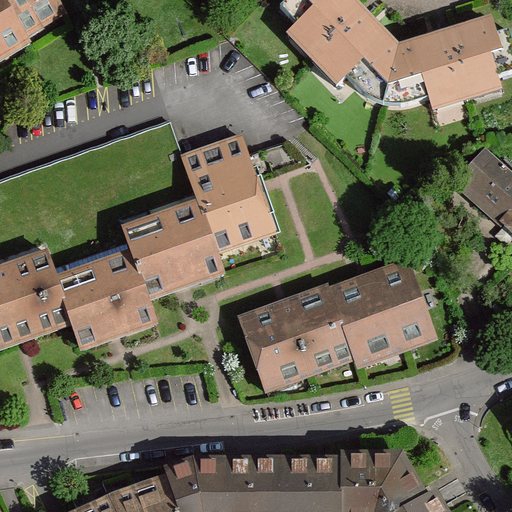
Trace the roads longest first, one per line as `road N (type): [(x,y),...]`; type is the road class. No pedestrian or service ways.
road 1 (residential): [(0,460),(352,418),(444,396)]
road 2 (residential): [(506,511),(444,396)]
